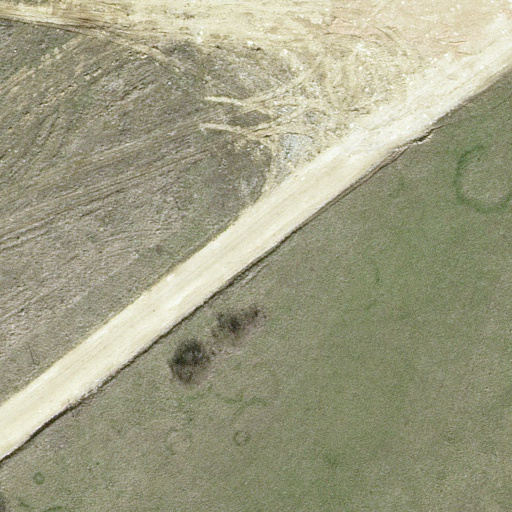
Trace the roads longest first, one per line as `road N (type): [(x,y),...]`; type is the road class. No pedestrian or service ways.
road 1 (track): [(0,428),(511,26)]
road 2 (track): [(61,0),(476,48)]
